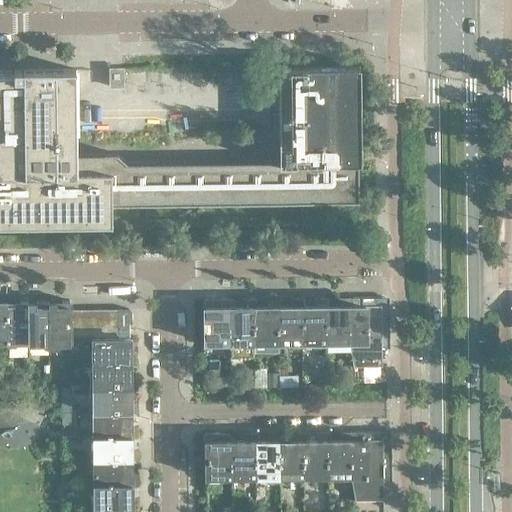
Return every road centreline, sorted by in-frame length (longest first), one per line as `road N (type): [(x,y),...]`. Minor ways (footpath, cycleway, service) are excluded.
road 1 (secondary): [(429,21),(437,511)]
road 2 (secondary): [(474,511),(469,22)]
road 3 (unclassified): [(0,23),(252,21)]
road 4 (residential): [(371,412),(168,412)]
road 5 (residential): [(165,269),(360,268)]
road 6 (unclassified): [(252,21),(429,21)]
road 7 (residential): [(0,272),(165,269)]
road 8 (residential): [(168,412),(165,269)]
